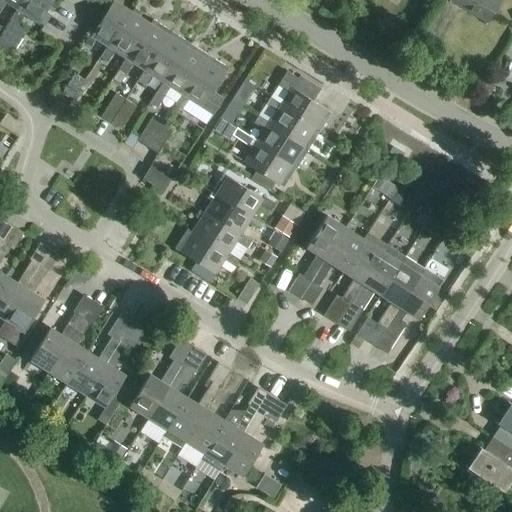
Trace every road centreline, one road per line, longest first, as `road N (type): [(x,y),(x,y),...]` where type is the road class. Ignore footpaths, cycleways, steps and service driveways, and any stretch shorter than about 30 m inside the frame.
road 1 (residential): [(394,414),(311,380),(90,247)]
road 2 (tertiary): [(511,148),(258,0)]
road 3 (residential): [(394,414),(511,240)]
road 4 (residential): [(90,247),(130,170),(36,108)]
road 5 (residential): [(90,247),(32,209),(36,108)]
